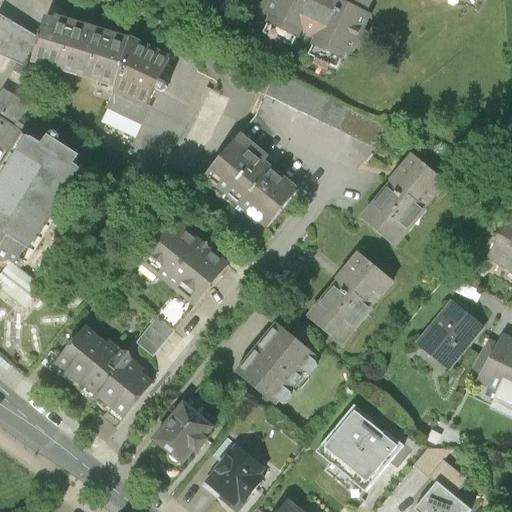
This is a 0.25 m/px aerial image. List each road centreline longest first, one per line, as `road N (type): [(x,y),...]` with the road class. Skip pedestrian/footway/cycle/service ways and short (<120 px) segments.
road 1 (residential): [(99,478),(344,169)]
road 2 (tertiary): [(0,400),(99,478)]
